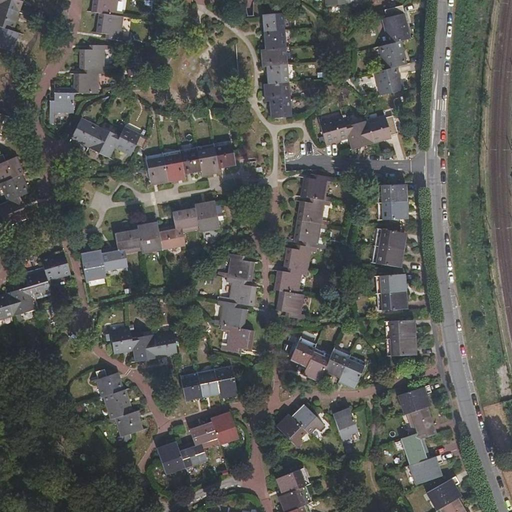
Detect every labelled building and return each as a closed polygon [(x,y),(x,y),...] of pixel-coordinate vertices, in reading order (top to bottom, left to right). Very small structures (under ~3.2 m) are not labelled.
[(13,30),(22,0),(0,0),(0,46),(12,50),(18,32),(13,30)] [(117,43),(124,43),(124,37),(120,37),(122,17),(115,16),(117,0),(92,0),(91,13),(97,14),(95,34),(106,35),(107,41),(117,42),(117,43)] [(372,70),(376,96),(400,92),(395,67),(404,65),(399,41),(409,40),(404,13),(401,13),(400,6),(381,10),(382,17),(379,18),(384,43),(377,45),(381,68),(372,70)] [(265,102),(266,119),(287,118),(279,13),(258,14),(260,48),(256,49),(257,67),(262,67),(263,83),(259,84),(260,102),(265,102)] [(47,101),(46,119),(52,119),(52,113),(72,113),(72,95),(98,94),(97,74),(103,74),(103,50),(109,50),(109,45),(90,45),(90,49),(78,49),(78,70),(84,70),(84,73),(72,73),(71,87),(52,88),(52,101),(47,101)] [(315,122),(321,145),(344,139),(347,151),(372,144),(371,143),(387,138),(387,137),(395,135),(390,116),(382,118),(381,117),(342,128),(338,116),(315,122)] [(84,147),(105,159),(113,148),(128,157),(134,147),(140,151),(144,143),(139,140),(140,139),(123,129),(117,138),(97,126),(96,127),(79,117),(68,135),(84,145),(84,147)] [(295,142),(283,144),(285,153),(297,151),(295,142)] [(143,160),(147,186),(183,180),(182,175),(198,172),(199,177),(217,175),(217,169),(231,167),(227,147),(143,160)] [(0,205),(0,222),(3,229),(26,219),(17,198),(27,194),(19,175),(21,173),(14,156),(3,160),(0,154),(0,153),(0,191),(5,203),(0,205)] [(284,318),(300,321),(301,316),(295,315),(298,296),(295,295),(297,277),(301,277),(305,253),(313,254),(313,250),(319,250),(320,245),(314,245),(320,207),(326,208),(326,202),(321,201),(324,183),(330,184),(330,178),(312,176),(311,180),(299,178),(296,198),(306,199),(306,204),(295,202),(289,241),(298,243),(298,246),(295,246),(295,250),(281,249),(278,269),(288,271),(287,274),(272,272),(268,291),(274,293),(271,312),(285,314),(284,318)] [(377,185),(379,219),(404,219),(404,185),(377,185)] [(78,253),(81,282),(102,279),(101,270),(124,267),(122,251),(138,249),(139,254),(179,248),(178,229),(192,228),(192,232),(213,229),(210,201),(188,204),(188,211),(170,214),(171,230),(156,232),(155,222),(135,225),(135,230),(111,234),(112,252),(99,254),(98,250),(78,253)] [(378,230),(372,265),(397,269),(403,234),(378,230)] [(0,294),(0,318),(7,317),(8,318),(32,311),(28,299),(47,293),(44,282),(66,275),(60,253),(37,260),(40,270),(21,276),(23,287),(3,293),(1,295),(0,294)] [(216,346),(215,351),(231,354),(232,349),(246,351),(249,332),(238,331),(241,310),(230,309),(230,304),(248,307),(250,288),(238,287),(238,282),(246,283),(250,262),(236,260),(237,257),(221,254),(220,259),(225,260),(221,284),(226,285),(224,302),(213,301),(212,307),(217,307),(214,327),(225,329),(221,347),(216,346)] [(376,278),(378,312),(403,311),(401,276),(376,278)] [(385,322),(387,357),(413,356),(411,322),(385,322)] [(128,353),(130,364),(155,361),(154,358),(174,355),(170,334),(151,336),(151,335),(126,338),(125,329),(105,331),(109,355),(128,353)] [(294,342),(284,360),(300,368),(297,375),(313,383),(320,371),(334,378),(332,381),(349,390),(360,367),(329,352),(324,360),(309,352),(310,350),(294,342)] [(110,420),(115,438),(137,431),(132,413),(127,414),(120,392),(118,391),(113,374),(102,377),(99,370),(90,373),(92,380),(90,382),(95,398),(98,399),(104,421),(110,420)] [(176,380),(180,401),(213,395),(214,398),(232,395),(227,371),(176,380)] [(405,469),(411,486),(438,478),(434,467),(439,465),(436,457),(421,462),(416,441),(431,437),(423,410),(426,408),(423,396),(428,395),(425,387),(392,397),(399,417),(406,415),(412,434),(397,440),(405,465),(405,469)] [(271,429),(293,451),(299,445),(296,441),(302,435),(305,437),(312,430),(315,433),(320,427),(298,406),(286,419),(283,416),(271,429)] [(326,416),(335,445),(344,442),(343,437),(352,434),(345,410),(326,416)] [(159,477),(202,462),(196,446),(212,441),(214,447),(234,440),(225,414),(206,421),(206,425),(184,433),(189,448),(174,453),(170,443),(150,450),(159,477)] [(299,511),(297,507),(302,505),(296,489),(301,487),(295,469),(271,479),(277,496),(273,498),(277,511),(299,511)] [(460,511),(455,501),(458,499),(452,488),(455,486),(451,478),(422,495),(431,511),(435,511),(438,511),(460,511)]
